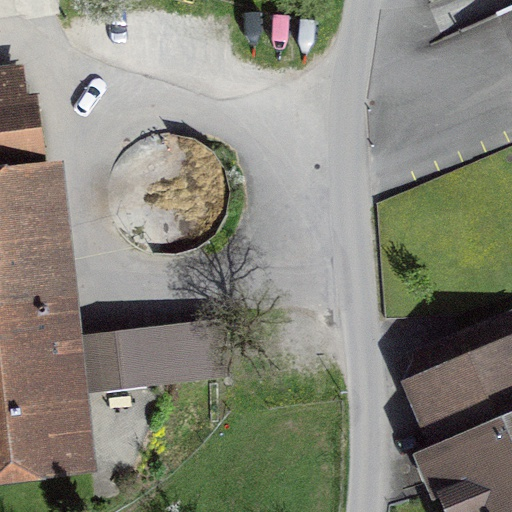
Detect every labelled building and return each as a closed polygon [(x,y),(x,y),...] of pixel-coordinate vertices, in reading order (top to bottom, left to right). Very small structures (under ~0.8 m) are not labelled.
[(0,157),(30,154),(21,71),(0,73),(0,157)] [(124,238),(145,253),(169,257),(194,252),(214,238),(227,216),(231,192),(225,167),(211,150),(193,138),(171,133),(149,136),(130,147),(114,167),(107,191),(110,216),(124,238)] [(0,465),(72,457),(39,166),(0,170),(0,465)] [(511,511),(511,318),(418,357),(456,449),(425,461),(437,490),(442,488),(451,511),(511,511)] [(224,376),(217,322),(97,336),(104,389),(224,376)]
